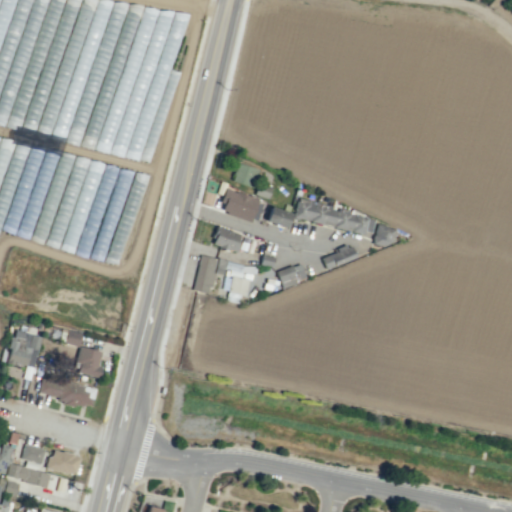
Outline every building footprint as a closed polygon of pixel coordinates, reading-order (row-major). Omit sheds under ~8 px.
[(0,122),(153,156),(173,73),(170,74),(182,14),(176,19),(168,17),(166,9),(155,11),(153,19),(146,10),(145,17),(135,25),(137,12),(130,10),(60,26),(0,12),(0,122)] [(230,180),(250,187),(256,170),(236,162),(230,180)] [(261,201),(224,189),(217,210),(254,222),(261,201)] [(296,199),(292,218),(366,234),(370,216),(296,199)] [(285,227),(288,211),(267,207),(264,222),(285,227)] [(389,246),(392,228),(374,225),(371,243),(389,246)] [(233,251),(239,233),(215,226),(209,244),(233,251)] [(322,268),(353,258),(349,245),(318,255),(322,268)] [(191,290),(208,293),(212,272),(225,274),(224,277),(223,277),(221,287),(227,288),(225,300),(234,302),(236,294),(245,296),(251,265),(197,255),(191,290)] [(280,288),(304,278),(297,262),(274,272),(280,288)] [(76,346),(80,333),(66,329),(62,342),(76,346)] [(38,335),(11,330),(4,362),(32,367),(38,335)] [(97,378),(100,367),(95,365),(99,352),(77,346),(73,361),(78,362),(75,372),(97,378)] [(35,394),(89,407),(93,388),(40,376),(35,394)] [(38,464),(42,450),(22,443),(18,457),(38,464)] [(0,473),(2,474),(8,446),(0,444),(0,473)] [(78,455),(49,448),(44,468),(73,475),(78,455)] [(44,487),(48,473),(7,463),(4,476),(44,487)] [(15,482),(4,481),(2,492),(14,493),(15,482)]
